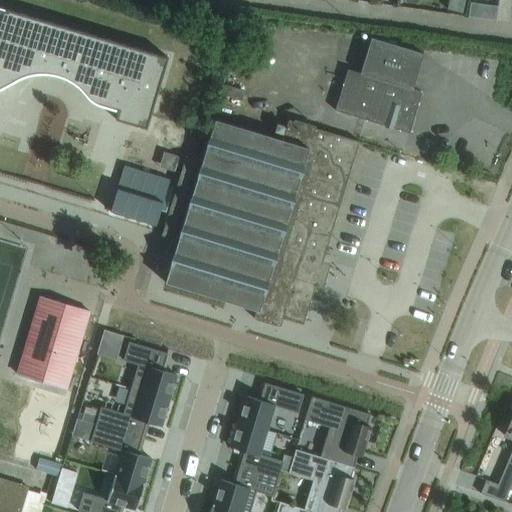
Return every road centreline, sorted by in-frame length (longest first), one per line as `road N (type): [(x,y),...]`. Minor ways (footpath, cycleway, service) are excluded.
road 1 (tertiary): [(398,511),(470,320)]
road 2 (residential): [(171,511),(215,373)]
